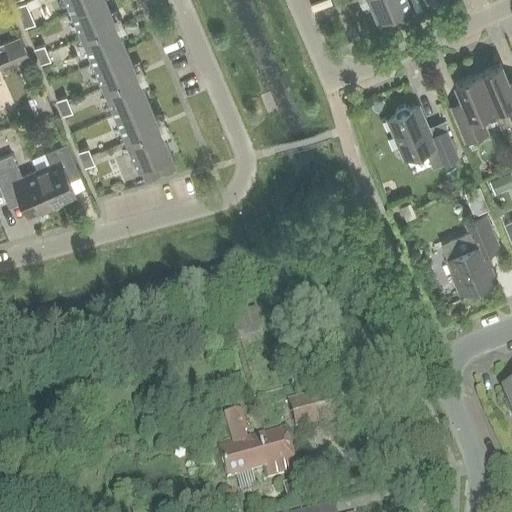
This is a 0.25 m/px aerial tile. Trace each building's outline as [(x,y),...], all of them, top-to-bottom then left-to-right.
[(66,0),(72,12),(100,0),(66,0)] [(115,24),(105,0),(100,0),(72,12),(83,37),(115,24)] [(410,5),(407,0),(369,0),(377,19),(378,19),(385,34),(415,21),(408,6),(410,5)] [(38,23),(29,1),(17,6),(26,27),(38,23)] [(83,37),(94,63),(126,50),(115,24),(83,37)] [(20,37),(0,45),(0,69),(29,57),(20,37)] [(36,49),(39,56),(49,52),(46,45),(36,49)] [(137,75),(126,50),(94,63),(105,89),(137,75)] [(43,65),(53,60),(49,52),(39,56),(43,65)] [(500,64),(477,73),(493,110),(505,105),(511,121),(511,87),(511,88),(500,64)] [(480,116),(493,110),(477,73),(454,83),(464,106),(451,111),(463,142),(487,132),(480,116)] [(105,89),(116,114),(148,101),(137,75),(105,89)] [(41,92),(28,97),(37,118),(49,112),(41,92)] [(58,100),(60,108),(71,103),(69,96),(58,100)] [(116,114),(127,141),(159,127),(148,101),(116,114)] [(64,117),(75,113),(71,103),(60,108),(64,117)] [(395,112),(396,114),(389,117),(396,134),(394,135),(404,159),(425,150),(432,168),(457,157),(446,130),(431,136),(425,122),(423,123),(416,106),(409,109),(408,107),(404,105),(396,108),(395,112)] [(35,119),(23,124),(27,133),(39,128),(35,119)] [(170,153),(159,127),(127,141),(138,167),(139,166),(145,181),(175,168),(169,153),(170,153)] [(83,160),(94,155),(113,148),(110,141),(80,152),(83,160)] [(49,164),(36,170),(52,206),(76,196),(66,174),(77,169),(66,143),(44,153),(49,164)] [(0,158),(0,187),(6,200),(18,195),(28,217),(52,206),(36,170),(21,176),(11,153),(0,158)] [(83,160),(86,168),(97,163),(94,155),(83,160)] [(500,177),(490,181),(494,193),(505,189),(500,177)] [(415,216),(409,203),(400,207),(406,220),(415,216)] [(469,232),(443,243),(449,257),(446,259),(453,275),(451,276),(459,294),(496,278),(485,253),(497,248),(483,216),(465,223),(469,232)] [(511,220),(503,224),(511,244),(511,220)] [(264,337),(257,308),(230,315),(238,344),(264,337)] [(511,386),(501,391),(511,417),(511,386)] [(328,389),(287,400),(295,431),(336,420),(328,389)] [(283,429),(249,438),(241,409),(225,413),(233,442),(217,446),(227,478),(263,468),(266,477),(295,468),(283,429)] [(306,496),(301,480),(285,485),(290,501),(306,496)]
